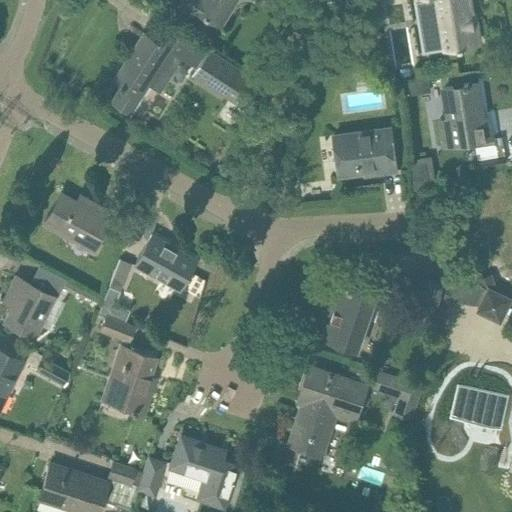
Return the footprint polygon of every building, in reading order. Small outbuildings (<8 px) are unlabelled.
[(180,0),(176,6),(193,17),(197,10),(221,24),(223,21),(226,24),(231,16),(228,13),(235,0),(180,0)] [(417,0),(426,52),(445,49),(445,51),(458,49),(464,48),(463,46),(477,44),(469,0),(417,0)] [(123,88),(114,102),(131,113),(149,84),(162,93),(174,72),(161,65),(170,50),(175,53),(197,67),(203,57),(209,48),(187,34),(184,38),(162,24),(153,38),(145,33),(115,80),(122,85),(121,87),(123,88)] [(197,67),(192,74),(251,111),(260,81),(258,79),(209,48),(203,57),(197,67)] [(464,84),(464,85),(444,88),(449,118),(440,119),(444,146),(493,138),(489,118),(482,119),(478,100),(481,100),(479,82),(464,84)] [(334,134),(340,175),(381,170),(381,172),(397,170),(391,127),(334,134)] [(414,158),(409,164),(412,190),(434,182),(431,156),(414,158)] [(220,162),(216,168),(227,175),(231,169),(220,162)] [(492,179),(439,190),(444,211),(472,206),(479,241),(511,234),(511,206),(499,210),(492,179)] [(43,222),(93,250),(113,213),(90,200),(86,206),(60,192),(43,222)] [(135,264),(179,289),(195,259),(151,234),(135,264)] [(109,285),(120,290),(132,262),(120,258),(109,285)] [(75,295),(74,296),(78,298),(78,297),(84,299),(83,301),(87,303),(88,301),(90,302),(89,304),(93,305),(94,304),(95,304),(100,295),(39,265),(30,283),(16,276),(4,301),(12,305),(4,321),(33,336),(53,295),(57,297),(61,287),(63,288),(62,290),(66,292),(67,291),(69,292),(68,293),(70,294),(70,295),(72,296),(73,294),(75,295)] [(479,279),(484,292),(475,288),(466,304),(502,321),(511,299),(511,296),(497,290),(492,274),(479,279)] [(429,281),(425,306),(437,308),(442,283),(429,281)] [(331,304),(336,306),(325,338),(357,350),(366,324),(372,326),(379,304),(374,302),(376,297),(353,289),(354,287),(349,285),(348,287),(338,284),(331,304)] [(126,346),(134,325),(106,314),(99,331),(121,340),(108,377),(117,380),(110,401),(131,408),(130,410),(135,412),(135,411),(142,414),(150,391),(144,389),(156,356),(126,346)] [(0,404),(23,359),(0,347),(0,404)] [(68,370),(72,365),(57,357),(53,362),(42,356),(35,370),(63,386),(70,371),(68,370)] [(290,444),(309,450),(322,455),(336,413),(356,420),(368,384),(311,365),(298,401),(303,403),(290,444)] [(393,413),(411,419),(423,385),(407,380),(377,370),(372,386),(399,395),(393,413)] [(466,420),(500,428),(505,406),(471,398),(466,420)] [(231,476),(235,464),(220,459),(223,449),(181,435),(171,466),(211,479),(205,498),(222,504),(230,480),(234,481),(235,478),(231,476)] [(149,457),(144,471),(139,489),(153,494),(164,462),(149,457)] [(139,489),(144,471),(114,461),(109,476),(107,481),(50,462),(38,498),(80,511),(96,511),(101,500),(130,510),(137,488),(139,489)]
